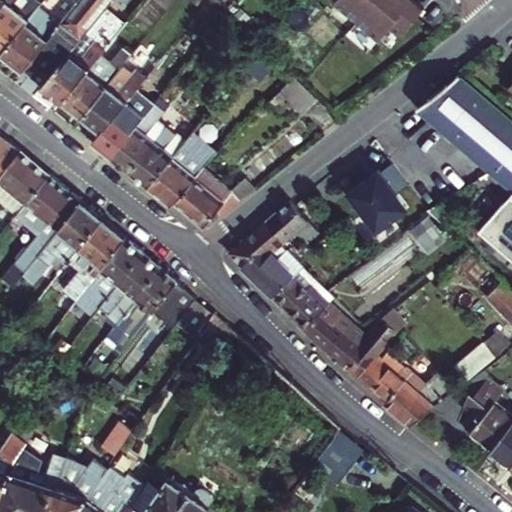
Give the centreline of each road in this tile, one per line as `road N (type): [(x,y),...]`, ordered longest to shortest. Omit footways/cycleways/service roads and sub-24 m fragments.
road 1 (residential): [(188,257),(501,12)]
road 2 (residential): [(484,511),(347,404),(188,257)]
road 3 (residential): [(188,257),(0,108)]
